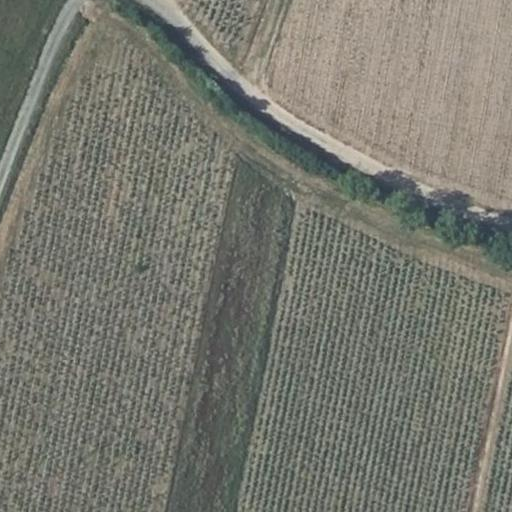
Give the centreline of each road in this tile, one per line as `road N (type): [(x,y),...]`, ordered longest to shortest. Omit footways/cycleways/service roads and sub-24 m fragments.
road 1 (track): [(155,0),(282,120),(416,192),(511,230)]
road 2 (track): [(76,0),(51,42),(0,177)]
